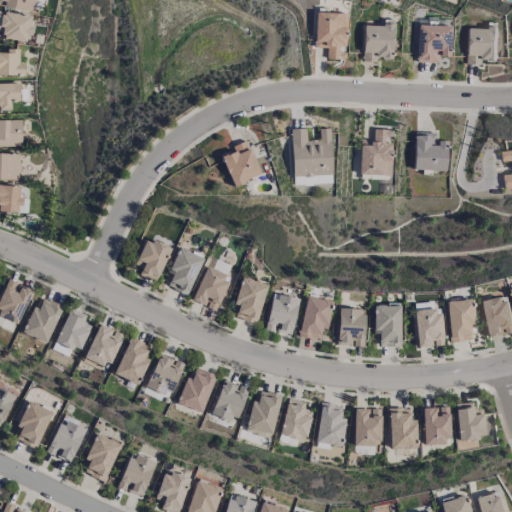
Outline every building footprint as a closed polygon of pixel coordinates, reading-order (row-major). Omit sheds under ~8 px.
[(0,0),(0,6),(33,12),(34,0),(0,0)] [(28,42),(31,15),(0,11),(0,32),(3,33),(2,39),(28,42)] [(346,13),(315,13),(314,48),(326,48),(326,59),(345,60),(346,13)] [(465,64),(479,65),(479,62),(495,62),(496,23),(486,23),(486,29),(467,28),(465,64)] [(363,24),(362,62),(375,62),(375,58),(391,58),(392,25),(363,24)] [(438,63),(438,57),(450,57),(451,26),(418,25),(416,62),(438,63)] [(18,51),(0,51),(0,75),(24,75),(24,63),(18,63),(18,51)] [(19,83),(0,83),(0,110),(10,110),(10,101),(19,101),(19,83)] [(21,120),(0,119),(0,146),(21,147),(21,120)] [(290,129),(292,177),(331,175),(329,128),(318,129),(318,140),(306,141),(305,129),(290,129)] [(358,174),(390,176),(391,130),(372,130),(372,140),(359,140),(358,174)] [(413,170),(445,171),(446,141),(435,141),(435,133),(414,132),(413,170)] [(220,157),(232,186),(259,176),(245,141),(231,146),(233,151),(220,157)] [(511,188),(511,150),(501,152),(502,162),(511,160),(511,173),(503,175),(505,190),(511,188)] [(19,154),(0,153),(0,179),(18,181),(19,154)] [(19,186),(0,185),(0,211),(19,213),(20,197),(18,197),(19,186)] [(134,266),(141,268),(138,275),(157,282),(169,247),(144,238),(134,266)] [(186,296),(203,258),(178,247),(167,273),(171,275),(166,286),(186,296)] [(226,275),(230,266),(215,260),(211,269),(226,275)] [(191,301),(215,312),(230,278),(206,267),(191,301)] [(234,304),(238,305),(234,319),(256,324),(266,284),(240,278),(234,304)] [(0,318),(17,325),(32,291),(18,285),(18,284),(8,279),(0,298),(0,318)] [(298,299),(271,294),(264,330),(276,332),(291,335),(298,299)] [(488,338),(511,332),(511,324),(506,296),(480,301),(488,338)] [(299,337),(319,339),(320,329),(327,330),(330,300),(304,297),(299,337)] [(33,306),(21,333),(45,344),(62,306),(42,298),(38,308),(33,306)] [(474,321),(472,299),(445,302),(450,342),(471,340),(469,321),(474,321)] [(372,334),(378,334),(378,346),(399,347),(400,305),(373,304),(372,334)] [(79,350),(90,325),(83,322),(86,315),(70,308),(51,349),(68,357),(72,347),(79,350)] [(364,346),(364,309),(337,308),(337,346),(364,346)] [(413,310),(417,348),(442,345),(438,308),(413,310)] [(84,359),(110,368),(122,333),(96,324),(84,359)] [(114,376),(138,385),(148,359),(145,357),(149,346),(127,338),(114,376)] [(183,364),(159,353),(144,387),(168,398),(183,364)] [(201,413),(214,375),(194,368),(191,379),(185,377),(176,405),(201,413)] [(210,413),(235,422),(247,389),(222,380),(210,413)] [(0,423),(14,396),(0,388),(0,423)] [(250,401),(246,431),(273,435),(278,394),(258,391),(257,402),(250,401)] [(311,412),(303,410),(304,402),(286,398),(279,435),(306,440),(311,412)] [(15,442),(38,449),(50,410),(25,402),(17,427),(19,428),(15,442)] [(344,419),(340,418),(341,405),(319,403),(315,444),(341,446),(344,419)] [(423,445),(448,444),(447,407),(421,408),(423,445)] [(353,409),(352,446),(379,447),(380,409),(353,409)] [(410,420),(409,409),(388,409),(388,449),(416,448),(415,420),(410,420)] [(45,453),(71,464),(85,431),(59,420),(45,453)] [(84,460),(88,461),(83,473),(105,482),(120,444),(94,433),(84,460)] [(141,497),(154,463),(129,454),(116,488),(141,497)] [(163,471),(155,499),(162,501),(160,509),(168,511),(178,511),(189,479),(163,471)] [(214,511),(220,488),(194,481),(185,511),(214,511)] [(474,498),(478,511),(505,511),(499,491),(474,498)] [(223,511),(250,511),(253,500),(226,495),(223,511)] [(439,502),(441,511),(468,511),(464,495),(439,502)] [(257,511),(284,511),(286,508),(259,502),(257,511)]
